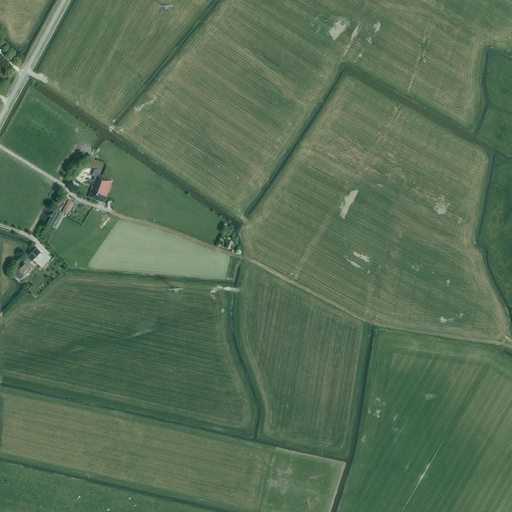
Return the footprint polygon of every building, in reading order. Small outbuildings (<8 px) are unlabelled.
[(106,198),(110,188),(113,181),(111,180),(104,177),(98,175),(99,172),(95,170),(94,175),(96,175),(91,188),(92,189),(91,192),(89,191),(87,195),(89,196),(89,197),(103,203),(104,203),(106,198)] [(70,200),(63,212),(69,215),(75,203),(70,200)] [(55,210),(47,224),(56,229),(64,215),(55,210)] [(233,242),(228,240),(225,248),(231,250),(233,242)] [(29,258),(27,261),(30,264),(32,262),(41,253),(37,248),(27,257),(29,258)] [(30,264),(27,261),(23,264),(23,265),(22,266),(22,265),(17,270),(23,276),(28,272),(27,271),(29,270),(33,267),(30,264)]
